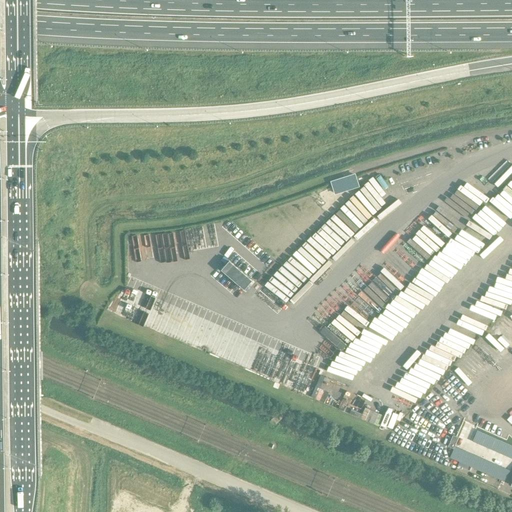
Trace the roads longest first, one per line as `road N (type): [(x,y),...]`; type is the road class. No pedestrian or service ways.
road 1 (motorway): [(0,25),(511,35)]
road 2 (motorway): [(61,114),(257,106),(511,60)]
road 3 (track): [(511,97),(271,149),(89,166)]
road 4 (motorway): [(511,3),(100,0)]
road 5 (primary): [(22,511),(19,166)]
